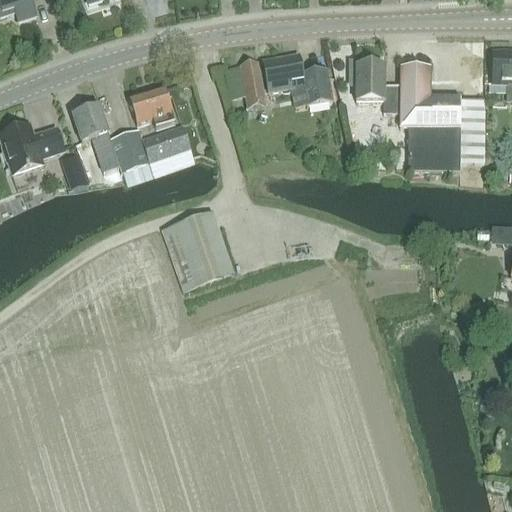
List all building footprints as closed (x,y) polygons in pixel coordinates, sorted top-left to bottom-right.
[(0,0),(0,21),(15,17),(18,25),(35,20),(28,0),(0,0)] [(85,0),(88,8),(113,0),(85,0)] [(493,87),(505,88),(505,107),(511,107),(511,57),(494,56),(493,87)] [(298,60),(263,66),(268,97),(289,93),(293,113),(306,111),(332,106),(326,74),(301,78),(298,60)] [(373,66),(350,66),(350,89),(356,89),(355,107),(383,107),(383,119),(399,119),(399,132),(407,132),(407,176),(459,177),(459,168),(483,168),(484,104),(460,104),(460,103),(430,102),(430,72),(400,72),(400,93),(384,93),(384,72),(373,72),(373,66)] [(258,67),(239,70),(226,73),(231,103),(244,100),(247,114),(265,111),(258,67)] [(158,132),(175,127),(172,119),(164,93),(128,104),(136,130),(155,124),(158,132)] [(105,180),(119,176),(107,139),(108,139),(99,113),(72,121),(81,148),(91,145),(98,168),(100,167),(105,180)] [(56,133),(41,138),(41,140),(34,143),(29,129),(0,139),(0,145),(3,153),(2,153),(7,167),(12,180),(43,170),(41,164),(63,156),(56,133)] [(196,171),(190,154),(183,131),(141,145),(138,135),(111,144),(128,195),(155,187),(156,185),(196,171)] [(212,218),(174,231),(161,237),(182,299),(194,293),(233,279),(212,218)] [(511,250),(511,233),(490,233),(489,248),(511,250)]
